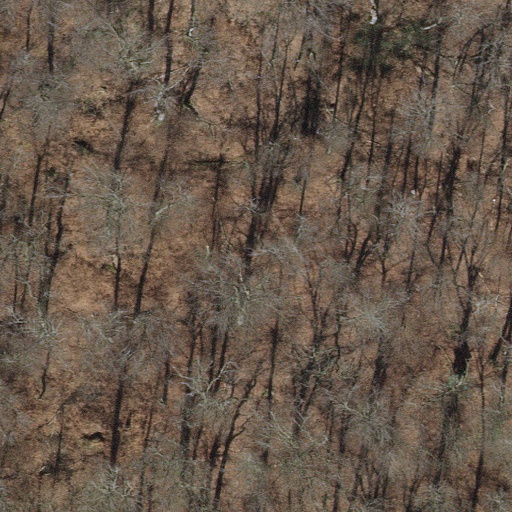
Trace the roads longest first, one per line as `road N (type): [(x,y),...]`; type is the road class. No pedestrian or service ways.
road 1 (track): [(511,382),(394,450),(318,511)]
road 2 (track): [(0,112),(126,0)]
